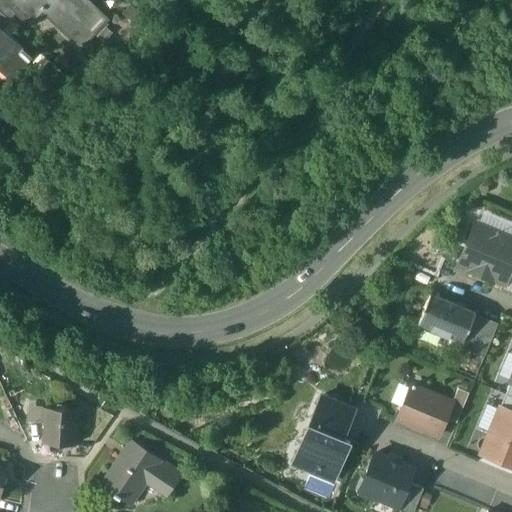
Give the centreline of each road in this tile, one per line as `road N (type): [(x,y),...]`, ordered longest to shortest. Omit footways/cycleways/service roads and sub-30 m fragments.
road 1 (tertiary): [(0,259),(125,327),(199,335),(296,293),(403,188),(449,152),(511,121)]
road 2 (residential): [(511,488),(379,433)]
